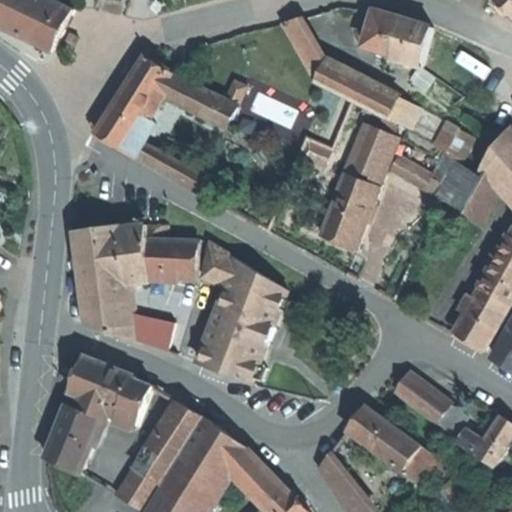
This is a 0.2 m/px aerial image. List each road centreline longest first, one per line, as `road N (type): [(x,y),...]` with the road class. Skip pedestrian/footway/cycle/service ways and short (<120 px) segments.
road 1 (residential): [(51,129),(406,326)]
road 2 (residential): [(259,0),(125,43),(51,129)]
road 3 (residential): [(42,326),(105,344),(270,433)]
road 4 (residential): [(270,433),(305,436),(331,426),(406,326)]
road 5 (tertiary): [(42,326),(26,458),(32,511)]
road 6 (tertiary): [(51,129),(56,173),(46,295)]
road 7 (residential): [(406,326),(511,393)]
